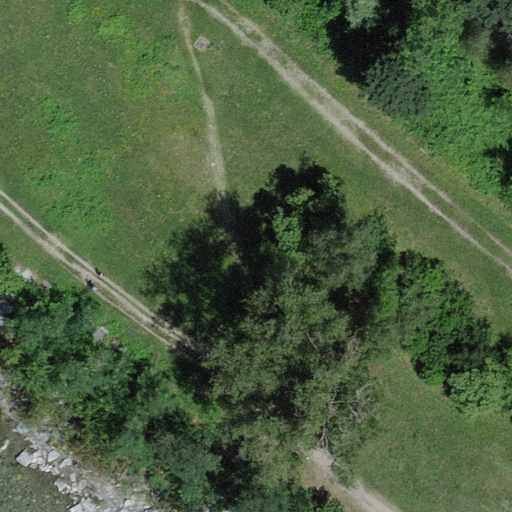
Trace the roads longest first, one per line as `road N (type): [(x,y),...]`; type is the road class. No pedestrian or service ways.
road 1 (track): [(379,511),(0,199)]
road 2 (track): [(203,0),(394,169),(511,260)]
